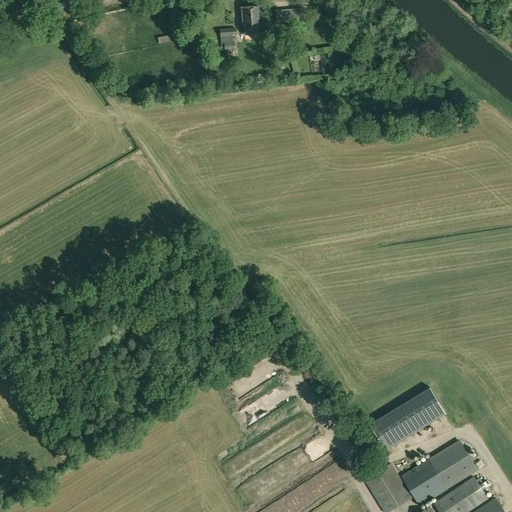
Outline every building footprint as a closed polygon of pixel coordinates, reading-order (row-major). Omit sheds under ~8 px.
[(244,35),(260,33),(258,7),(242,8),(244,35)] [(277,22),(284,21),(283,10),(276,11),(277,22)] [(232,36),(237,36),(236,28),(220,29),(222,50),(235,49),(234,42),(233,43),(232,36)] [(170,35),(157,37),(158,44),(171,42),(170,35)] [(263,409),(295,393),(290,383),(258,400),(263,409)] [(447,489),(478,471),(459,440),(429,459),(447,489)] [(286,461),(296,475),(308,466),(298,452),(286,461)] [(420,506),(447,489),(429,459),(401,476),(420,506)] [(385,511),(389,511),(412,498),(392,464),(366,479),(385,511)] [(434,502),(440,511),(467,511),(489,498),(475,476),(434,502)] [(505,511),(496,497),(474,511),(505,511)]
